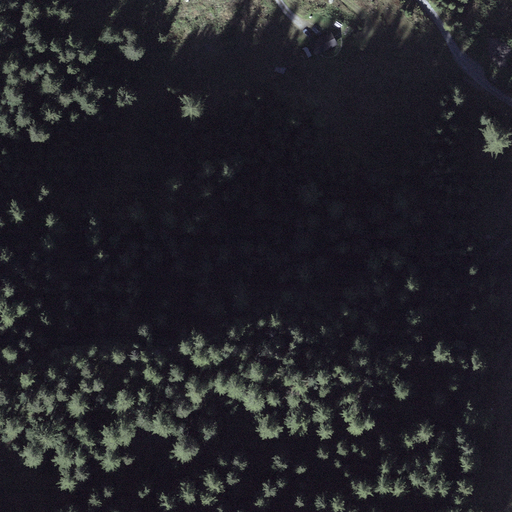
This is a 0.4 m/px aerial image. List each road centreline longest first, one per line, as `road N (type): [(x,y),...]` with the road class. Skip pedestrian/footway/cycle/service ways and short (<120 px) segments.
road 1 (track): [(421,0),(464,64),(511,105)]
road 2 (track): [(344,0),(360,10),(366,28),(337,69),(336,112)]
